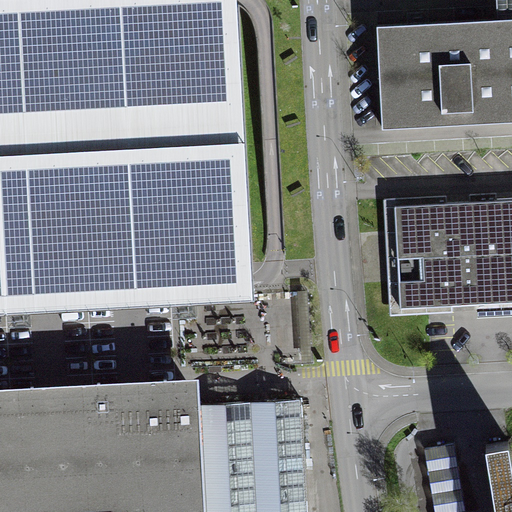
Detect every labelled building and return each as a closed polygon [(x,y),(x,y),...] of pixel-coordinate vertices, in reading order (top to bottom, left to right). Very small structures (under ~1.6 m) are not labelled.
[(0,0),(0,311),(252,298),(252,285),(236,0),(0,0)] [(511,121),(511,15),(381,22),(384,75),(387,127),(511,121)] [(511,200),(396,206),(401,310),(511,304),(511,200)] [(0,511),(306,511),(302,418),(301,414),(251,417),(200,420),(199,402),(0,412),(0,511)] [(511,511),(511,449),(489,453),(498,511),(511,511)]
